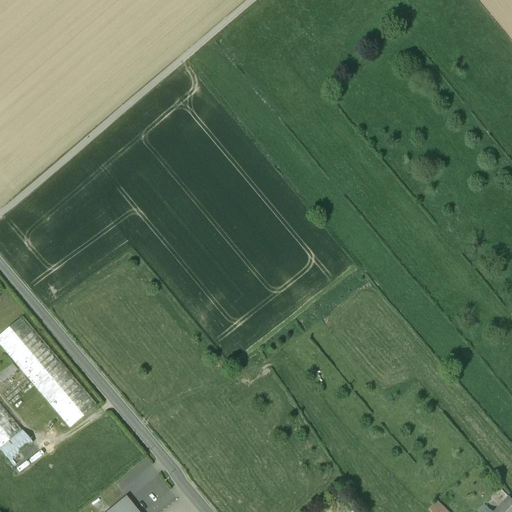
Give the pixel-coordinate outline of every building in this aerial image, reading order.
[(37,340),(19,317),(0,331),(0,344),(11,359),(37,340)] [(8,359),(0,366),(0,381),(1,383),(17,370),(8,359)] [(34,439),(23,428),(1,449),(12,460),(34,439)] [(511,511),(511,499),(508,495),(492,511),(490,511),(511,511)] [(139,511),(127,496),(106,511),(139,511)] [(447,511),(435,499),(427,508),(431,511),(447,511)] [(483,503),(477,509),(479,511),(490,511),(492,511),(483,503)]
